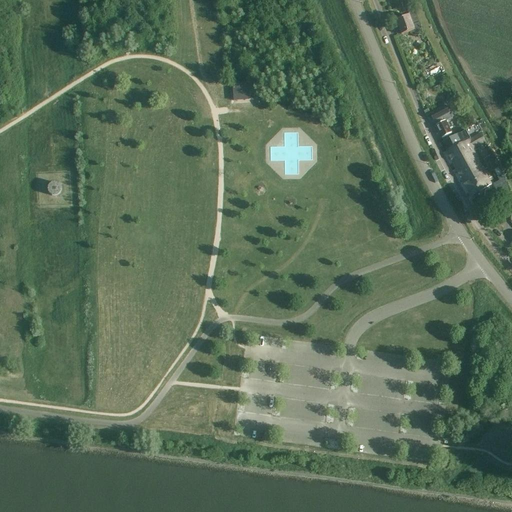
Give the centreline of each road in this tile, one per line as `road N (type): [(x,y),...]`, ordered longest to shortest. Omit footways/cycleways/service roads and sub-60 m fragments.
road 1 (tertiary): [(511,299),(436,193),(353,0)]
road 2 (residential): [(511,269),(445,168),(373,0)]
